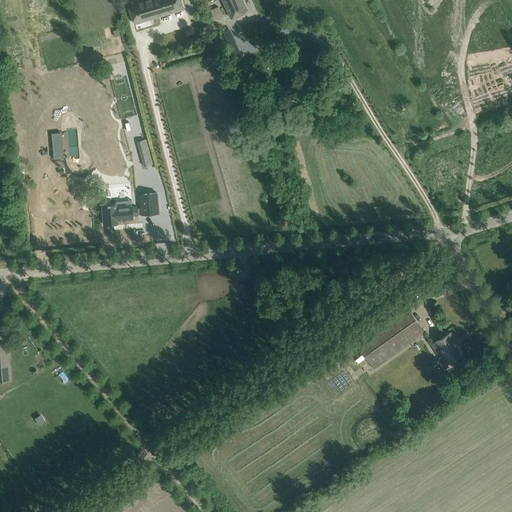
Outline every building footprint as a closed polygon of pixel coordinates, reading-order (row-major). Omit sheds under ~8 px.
[(134,24),(183,9),(180,0),(144,0),(128,5),(134,24)] [(247,11),(242,0),(222,0),(230,18),(247,11)] [(211,9),(214,19),(223,16),(220,7),(211,9)] [(228,26),(224,36),(229,38),(233,28),(228,26)] [(151,158),(142,160),(144,166),(153,164),(151,158)] [(157,192),(140,194),(141,207),(142,215),(159,213),(157,192)] [(116,204),(102,206),(103,225),(118,223),(117,220),(133,219),(132,215),(142,215),(141,207),(137,208),(132,208),(132,206),(130,206),(129,203),(116,204)] [(252,295),(249,281),(240,283),(243,296),(252,295)] [(374,369),(425,333),(406,307),(355,343),(374,369)] [(454,340),(450,333),(431,345),(444,365),(450,361),(452,364),(455,364),(462,360),(462,357),(461,355),(463,353),(462,353),(461,354),(453,340),(454,340)] [(0,381),(11,381),(7,345),(0,345),(0,381)]
